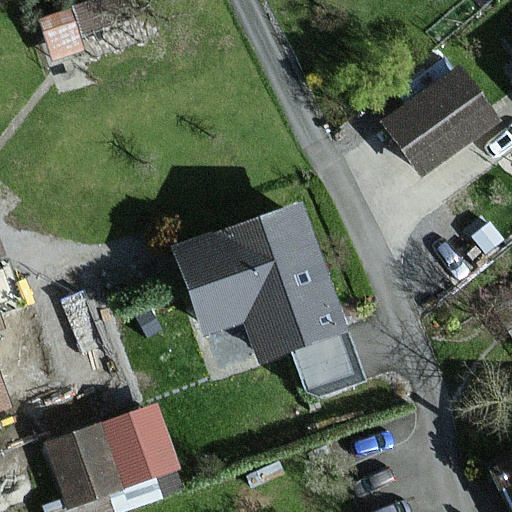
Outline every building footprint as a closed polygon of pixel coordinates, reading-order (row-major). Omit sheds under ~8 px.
[(80,49),(70,13),(44,20),(54,56),(80,49)] [(496,120),(462,72),(388,124),(422,172),(496,120)] [(343,329),(298,206),(181,248),(210,328),(248,314),(264,358),(343,329)] [(511,304),(503,309),(511,324),(511,304)] [(178,467),(157,407),(108,424),(129,484),(178,467)] [(120,486),(99,426),(50,443),(71,503),(120,486)]
